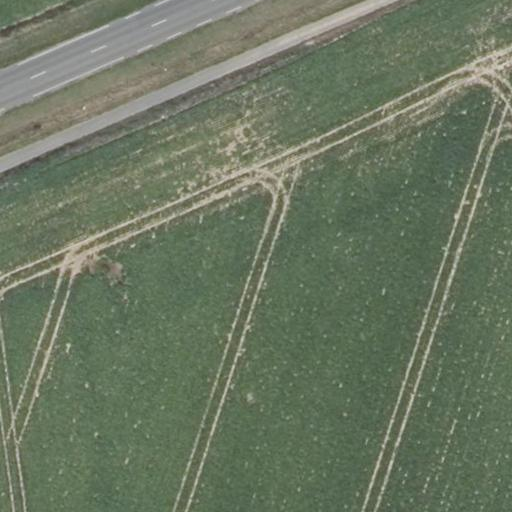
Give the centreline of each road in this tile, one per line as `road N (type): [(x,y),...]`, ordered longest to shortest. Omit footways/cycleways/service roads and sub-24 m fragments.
road 1 (track): [(0,162),(369,0)]
road 2 (secondary): [(0,92),(214,0)]
